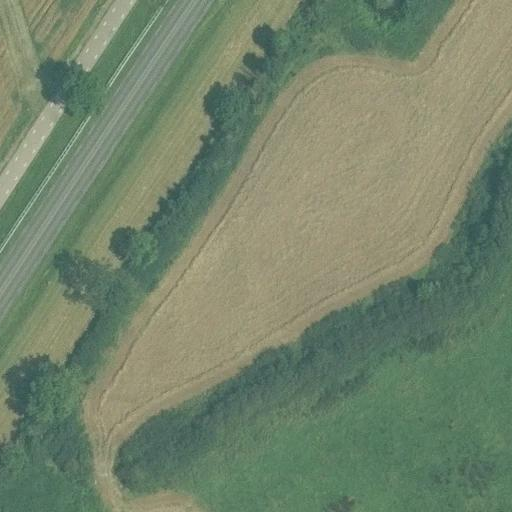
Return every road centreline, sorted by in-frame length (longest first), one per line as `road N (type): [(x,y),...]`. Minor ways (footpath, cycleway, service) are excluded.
road 1 (primary): [(0,309),(206,0)]
road 2 (unclassified): [(130,0),(0,196)]
